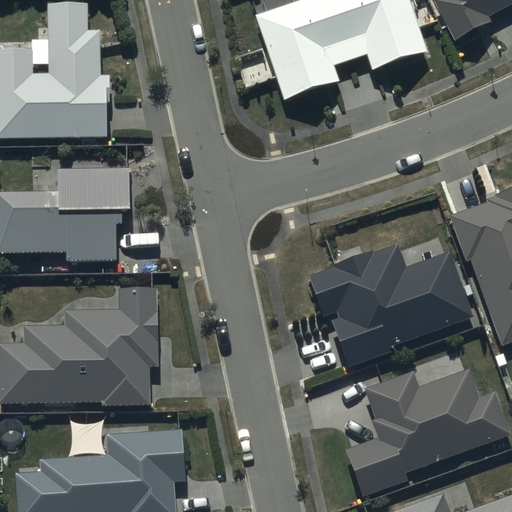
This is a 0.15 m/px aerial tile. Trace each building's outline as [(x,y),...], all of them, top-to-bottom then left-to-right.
[(294,0),(251,14),(281,104),(339,85),(333,67),(366,56),(371,71),(426,52),(409,0),(294,0)] [(511,0),(434,0),(431,2),(454,45),(491,25),(488,20),(511,7),(511,0)] [(0,49),(0,140),(108,138),(108,90),(110,90),(110,76),(101,76),(101,31),(88,31),(88,5),(48,5),(48,74),(33,74),(33,50),(0,49)] [(0,193),(0,253),(66,253),(66,262),(117,262),(116,225),(123,225),(123,212),(129,212),(129,169),(58,169),(58,193),(0,193)] [(511,188),(494,195),(495,197),(486,200),(487,203),(448,217),(465,263),(468,262),(500,347),(511,342),(511,188)] [(472,318),(447,253),(404,269),(395,245),(371,255),(370,252),(334,266),(335,268),(307,278),(322,318),(337,313),(339,320),(332,323),(349,370),(390,354),(388,350),(472,318)] [(0,344),(0,391),(0,403),(104,403),(104,407),(150,406),(150,367),(158,367),(158,290),(120,290),(120,310),(65,310),(65,327),(25,327),(25,344),(0,344)] [(412,371),(364,390),(375,420),(371,422),(376,439),(343,451),(361,498),(406,481),(404,475),(510,434),(494,393),(478,399),(466,370),(419,388),(412,371)] [(15,474),(17,511),(176,511),(174,482),(186,481),(182,430),(109,435),(110,457),(42,461),(42,473),(15,474)] [(511,511),(511,495),(466,511),(448,511),(442,495),(396,511),(511,511)]
